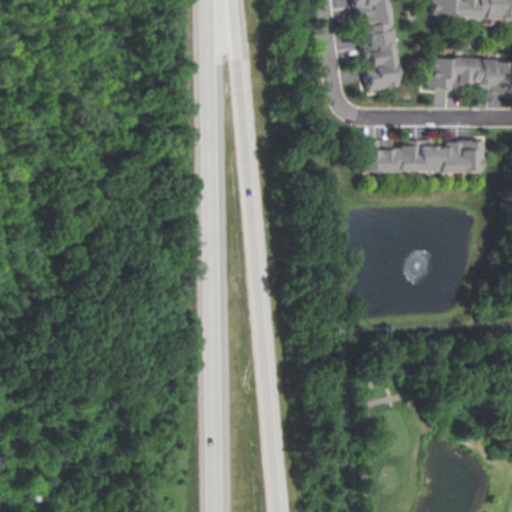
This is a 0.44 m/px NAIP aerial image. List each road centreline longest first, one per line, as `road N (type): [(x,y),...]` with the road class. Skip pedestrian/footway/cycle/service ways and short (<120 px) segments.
road 1 (motorway): [(274,511),(228,0)]
road 2 (motorway): [(208,511),(202,0)]
road 3 (residential): [(511,117),(349,114),(330,87),(320,0)]
